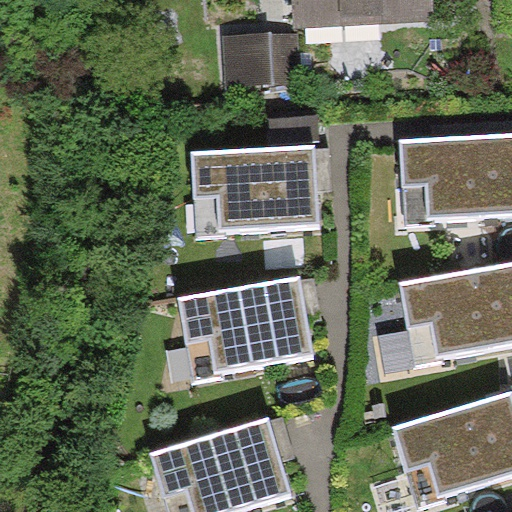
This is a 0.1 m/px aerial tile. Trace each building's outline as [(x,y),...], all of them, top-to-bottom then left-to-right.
[(425,0),(283,0),(285,30),(427,23),(425,0)] [(231,89),(277,87),(273,36),(228,39),(231,89)] [(274,120),(274,145),(322,145),(322,120),(274,120)] [(511,133),(399,141),(404,220),(511,212),(511,133)] [(314,146),(192,154),(197,233),(319,224),(314,146)] [(511,262),(401,281),(414,359),(511,342),(511,262)] [(298,275),(178,295),(191,372),(311,352),(298,275)] [(511,410),(507,392),(390,428),(413,503),(511,472),(511,410)] [(269,417),(152,452),(170,511),(226,511),(292,492),(269,417)]
